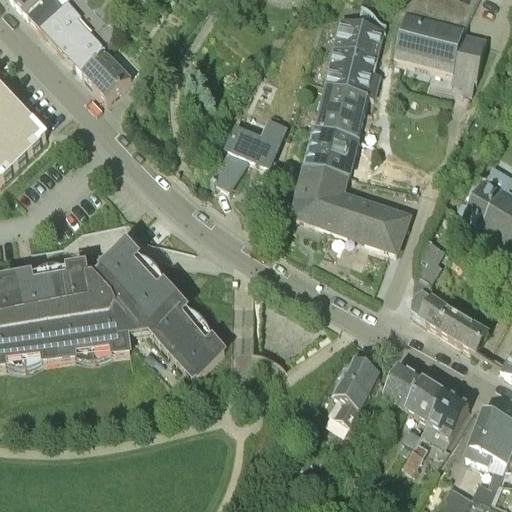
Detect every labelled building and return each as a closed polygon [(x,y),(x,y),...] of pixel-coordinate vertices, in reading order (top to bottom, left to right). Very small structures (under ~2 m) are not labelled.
[(53,0),(5,0),(41,39),(42,38),(63,12),(53,2),(53,0)] [(482,0),(417,0),(406,23),(405,27),(464,41),(482,0)] [(76,75),(83,83),(106,61),(103,57),(104,55),(77,25),(79,22),(67,8),(63,12),(42,38),(76,75)] [(358,30),(341,26),(334,53),(378,64),(383,40),(385,39),(386,38),(383,37),(384,32),(387,32),(387,30),(382,29),(374,19),(362,13),(358,30)] [(464,41),(405,27),(395,68),(477,90),(487,46),(464,41)] [(113,45),(107,51),(113,57),(118,50),(113,45)] [(334,53),(325,91),(373,104),(380,80),(374,78),(378,64),(334,53)] [(131,88),(106,61),(83,83),(82,84),(107,111),(131,88)] [(325,92),(315,136),(358,147),(368,103),(325,92)] [(0,187),(46,145),(0,95),(0,187)] [(230,161),(214,187),(213,186),(210,191),(215,193),(217,189),(229,196),(228,198),(229,198),(247,167),(269,176),(285,135),(269,129),(262,147),(237,137),(228,160),(230,161)] [(307,173),(347,183),(349,184),(358,147),(315,136),(307,173)] [(347,183),(307,173),(293,224),(331,238),(342,203),(347,183)] [(463,228),(480,239),(502,203),(511,185),(511,183),(494,173),(483,192),(475,187),(464,205),(474,211),(463,228)] [(480,239),(511,258),(511,185),(502,203),(480,239)] [(342,203),(331,238),(396,261),(409,225),(342,203)] [(445,259),(426,249),(420,266),(413,323),(475,362),(487,343),(435,310),(430,295),(442,274),(438,272),(445,259)] [(0,376),(7,376),(6,369),(43,364),(44,370),(76,366),(75,360),(112,355),(113,361),(130,359),(128,344),(158,340),(199,383),(225,359),(213,346),(208,350),(182,323),(187,318),(165,295),(160,299),(135,272),(139,268),(128,255),(110,272),(108,269),(102,266),(94,264),(87,264),(84,265),(83,260),(81,260),(85,277),(69,280),(71,286),(33,293),(32,287),(31,287),(1,293),(2,299),(0,299),(0,376)] [(338,406),(329,422),(351,435),(361,418),(360,418),(380,385),(377,383),(379,380),(368,374),(366,376),(356,370),(349,381),(346,379),(332,402),(338,406)] [(423,389),(400,375),(380,406),(387,410),(390,406),(406,416),(407,416),(423,389)] [(407,416),(406,416),(406,417),(428,430),(429,430),(446,402),(423,389),(407,416)] [(428,430),(422,440),(445,455),(470,416),(446,402),(429,430),(428,430)] [(492,466),(507,472),(511,460),(511,432),(485,421),(466,465),(488,475),(492,466)] [(408,436),(400,448),(404,450),(400,457),(409,462),(417,449),(420,443),(408,436)] [(407,466),(402,475),(412,481),(412,479),(422,463),(423,462),(426,457),(427,455),(417,449),(407,466)] [(502,481),(490,511),(511,511),(511,476),(505,476),(502,481)] [(479,490),(472,506),(486,511),(490,511),(502,481),(494,478),(488,494),(479,490)] [(468,511),(472,506),(452,493),(439,511),(468,511)]
